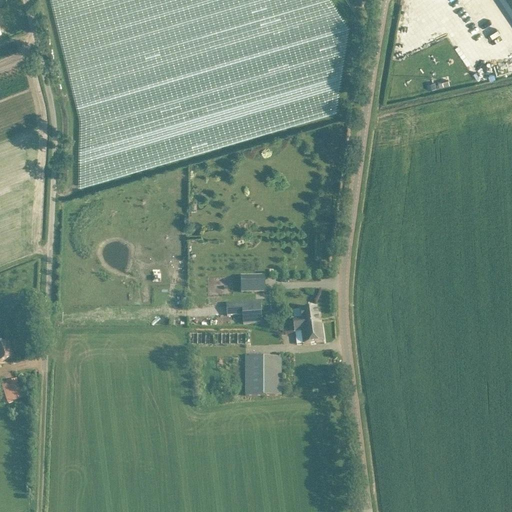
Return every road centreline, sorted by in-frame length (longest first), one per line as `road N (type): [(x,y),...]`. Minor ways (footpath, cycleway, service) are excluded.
road 1 (tertiary): [(362,511),(338,295),(384,0)]
road 2 (unclassified): [(44,371),(54,117),(26,0)]
road 3 (track): [(39,511),(44,371)]
